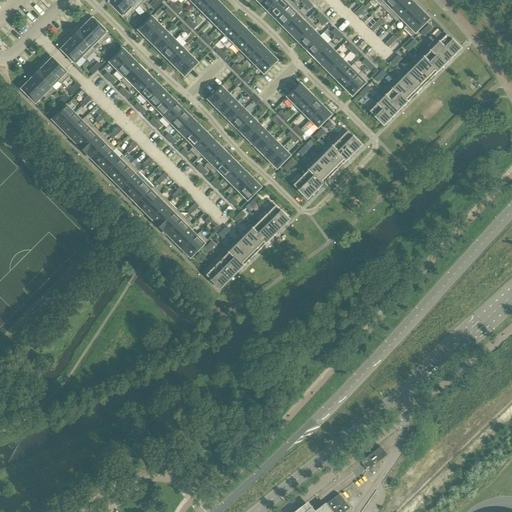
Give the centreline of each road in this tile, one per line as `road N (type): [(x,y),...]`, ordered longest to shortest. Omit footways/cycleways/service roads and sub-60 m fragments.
road 1 (secondary): [(511,211),(328,408),(218,511)]
road 2 (residential): [(87,0),(301,210),(313,211),(339,189),(373,138)]
road 3 (secondary): [(258,511),(511,294)]
road 4 (residential): [(236,0),(373,138)]
road 5 (unclassified): [(100,511),(150,475),(179,482),(204,511)]
